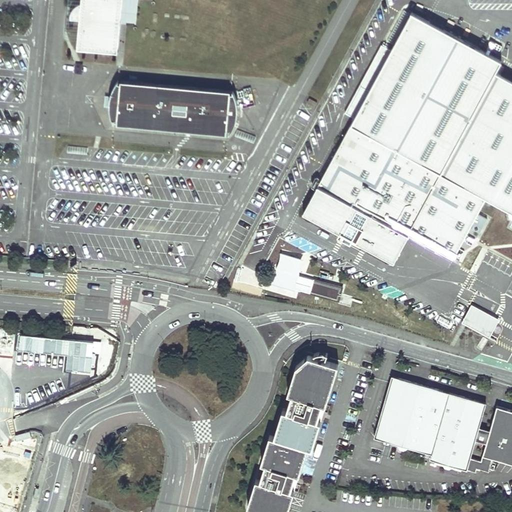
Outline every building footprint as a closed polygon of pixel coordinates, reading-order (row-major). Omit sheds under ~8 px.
[(80,0),(80,6),(78,6),(76,7),(74,7),(72,9),(71,10),(70,12),(69,15),(79,16),(76,45),(117,49),(121,0),(80,0)] [(455,254),(488,193),(511,206),(511,75),(498,68),(503,57),(414,9),(393,46),(384,41),(347,109),(357,114),(305,209),(324,219),(324,218),(333,222),(342,227),(341,228),(348,232),(354,235),(355,234),(361,238),(368,243),(395,258),(411,230),(455,254)] [(234,88),(120,77),(117,80),(114,86),(113,89),(111,94),(111,100),(111,108),(112,113),(114,118),(116,120),(230,131),(233,127),(234,125),(236,122),(237,117),(238,114),(239,109),(239,106),(239,101),(238,95),(234,88)] [(324,219),(341,228),(342,227),(333,222),(324,218),(324,219)] [(355,234),(354,235),(368,243),(361,238),(355,234)] [(313,275),(309,289),(338,297),(342,283),(313,275)] [(329,401),(342,360),(312,351),(299,362),(291,388),(295,390),(326,400),(329,401)] [(488,399),(393,372),(376,434),(398,440),(410,443),(434,450),(432,455),(443,459),(456,462),(469,466),(472,454),(477,437),(481,423),(488,399)] [(321,416),(326,400),(295,390),(290,407),(321,416)] [(511,459),(511,406),(499,403),(492,426),(488,440),(485,452),(494,454),(511,459)] [(290,407),(286,406),(278,433),(311,443),(316,445),(324,417),(321,416),(290,407)] [(488,440),(492,426),(481,423),(477,437),(488,440)] [(278,433),(273,432),(264,458),(269,460),(299,469),(303,470),(311,443),(278,433)] [(398,440),(398,444),(399,447),(402,448),(406,448),(409,446),(410,443),(398,440)] [(469,466),(476,468),(478,464),(491,468),(494,454),(485,452),(483,457),(472,454),(469,466)] [(299,469),(269,460),(264,477),(294,487),(299,469)] [(253,511),(289,511),(297,488),(294,487),(264,477),(259,476),(251,503),(253,511)]
